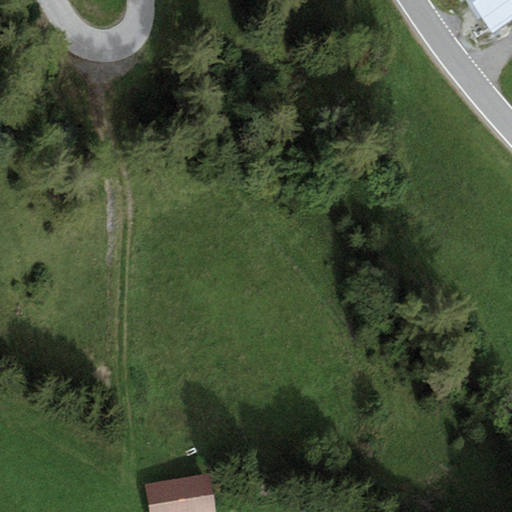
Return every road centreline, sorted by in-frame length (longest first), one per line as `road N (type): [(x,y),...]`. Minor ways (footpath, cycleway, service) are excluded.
road 1 (tertiary): [(412,0),(511,130)]
road 2 (unclassified): [(140,0),(131,30),(97,43),(72,34),(44,0)]
